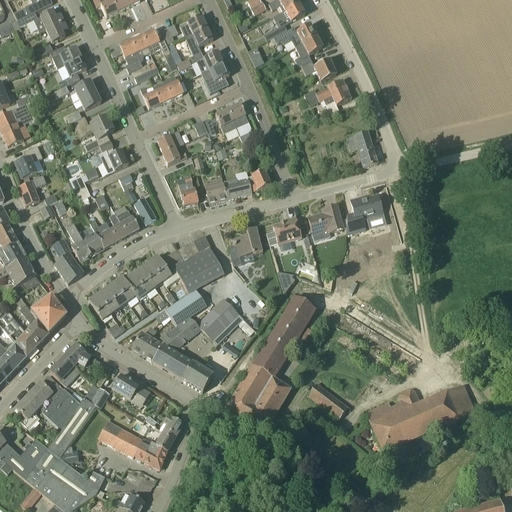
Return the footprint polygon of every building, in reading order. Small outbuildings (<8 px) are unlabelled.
[(105,5),(102,0),(98,0),(93,3),(96,10),(100,8),(106,20),(117,14),(112,2),(105,5)] [(117,14),(128,9),(123,0),(116,0),(112,2),(117,14)] [(123,0),(128,9),(140,4),(137,0),(123,0)] [(229,13),(234,11),(228,0),(224,3),(229,13)] [(250,10),(261,4),(258,0),(253,0),(247,4),(250,10)] [(277,17),(299,6),(295,0),(280,0),(271,5),(268,7),(271,14),(279,9),(282,15),(277,17)] [(261,5),(261,4),(250,10),(254,18),(266,12),(262,4),(261,5)] [(17,23),(34,15),(36,14),(33,6),(13,15),(17,23)] [(284,29),(305,18),(299,6),(277,17),(273,20),(279,32),(284,29)] [(55,19),(52,14),(40,20),(40,19),(37,20),(33,22),(35,28),(39,36),(46,32),(46,33),(64,24),(60,16),(55,19)] [(15,36),(21,33),(19,29),(33,22),(37,20),(34,15),(17,23),(10,27),(14,34),(14,33),(15,36)] [(182,34),(185,41),(207,31),(201,19),(179,29),(182,34)] [(52,45),(65,39),(62,34),(67,32),(64,24),(46,33),(52,45)] [(244,25),(238,29),(240,35),(247,31),(244,25)] [(0,37),(1,40),(14,34),(10,27),(0,31),(0,37)] [(295,50),(316,39),(310,27),(295,35),(292,30),(279,37),(282,43),(284,48),(292,44),(295,50)] [(167,47),(174,44),(167,30),(161,33),(167,47)] [(188,48),(190,53),(193,58),(201,55),(198,49),(213,43),(207,31),(185,41),(188,48)] [(267,44),(270,42),(279,37),(276,32),(264,38),(267,44)] [(141,38),(150,55),(150,57),(161,52),(158,45),(153,33),(141,38)] [(273,48),(282,43),(279,37),(270,42),(273,48)] [(150,55),(141,38),(130,43),(136,56),(141,54),(143,58),(150,55)] [(298,69),(311,65),(308,58),(322,51),(316,39),(295,50),(300,60),(295,63),(298,69)] [(129,70),(131,74),(142,69),(136,56),(130,43),(119,49),(125,61),(129,70)] [(41,58),(52,53),(50,47),(39,52),(41,58)] [(67,54),(64,49),(50,56),(57,72),(59,71),(59,72),(65,69),(81,61),(76,50),(67,54)] [(257,50),(248,55),(255,71),(265,66),(257,50)] [(173,62),(175,67),(181,64),(176,53),(169,55),(173,62)] [(169,54),(164,56),(167,65),(173,62),(169,55),(169,54)] [(209,73),(223,67),(218,54),(196,64),(201,76),(209,73)] [(17,58),(16,65),(22,66),(24,60),(17,58)] [(65,69),(70,80),(65,82),(68,87),(80,82),(77,76),(86,72),(81,61),(65,69)] [(179,74),(191,68),(188,61),(176,67),(179,74)] [(177,72),(173,62),(167,65),(172,74),(177,72)] [(336,78),(329,63),(314,70),(311,65),(298,69),(303,79),(305,78),(306,79),(316,74),(321,84),(336,78)] [(148,74),(151,72),(149,68),(148,67),(142,69),(131,74),(134,80),(148,74)] [(207,89),(229,79),(223,67),(209,73),(212,81),(205,84),(207,89)] [(8,82),(19,78),(17,72),(6,77),(8,82)] [(149,76),(148,74),(134,80),(137,86),(150,79),(149,76)] [(176,84),(174,79),(163,84),(171,102),(183,97),(177,84),(176,84)] [(62,83),(59,84),(62,90),(68,87),(65,82),(62,83)] [(345,89),(342,83),(327,90),(327,91),(316,96),(314,93),(304,97),(309,109),(319,104),(319,105),(323,103),(325,108),(334,104),(336,108),(350,102),(347,94),(345,89)] [(74,91),(79,102),(95,95),(95,94),(96,93),(93,87),(92,88),(90,84),(74,91)] [(160,107),(171,102),(163,84),(152,89),(154,94),(160,107)] [(66,89),(54,95),(57,101),(69,95),(66,89)] [(147,97),(144,91),(140,93),(149,112),(160,107),(154,94),(147,97)] [(95,95),(79,102),(85,114),(100,106),(98,101),(100,101),(97,95),(96,96),(95,95)] [(0,111),(9,108),(5,97),(0,98),(0,111)] [(24,107),(29,105),(30,105),(28,99),(16,103),(19,110),(24,107)] [(24,107),(19,110),(17,111),(0,118),(0,133),(7,150),(23,143),(17,130),(21,128),(24,127),(31,124),(27,114),(24,107)] [(248,126),(245,119),(240,107),(227,112),(236,131),(243,128),(248,126)] [(236,131),(227,112),(215,118),(216,120),(209,124),(212,129),(219,126),(224,137),(236,131)] [(70,127),(73,125),(82,121),(78,114),(67,120),(70,127)] [(99,149),(109,143),(107,138),(108,138),(108,137),(113,134),(106,119),(88,127),(84,119),(82,121),(73,125),(80,141),(94,135),(97,142),(84,148),(87,155),(99,149)] [(208,136),(207,134),(204,128),(203,126),(203,125),(202,123),(193,127),(199,139),(208,136)] [(162,156),(174,151),(183,147),(178,134),(156,144),(162,156)] [(242,144),(254,140),(252,134),(239,139),(242,144)] [(377,167),(367,134),(347,141),(351,154),(358,152),(364,171),(377,167)] [(242,155),(258,150),(254,140),(242,144),(242,145),(240,146),(242,155)] [(114,156),(112,151),(113,150),(109,143),(99,149),(103,156),(106,155),(109,161),(102,164),(108,177),(115,174),(128,168),(121,153),(114,156)] [(21,182),(36,176),(32,165),(41,161),(36,148),(23,154),(26,162),(14,167),(21,182)] [(177,158),(174,151),(162,156),(167,169),(187,160),(184,155),(177,158)] [(197,174),(204,172),(200,159),(193,161),(197,174)] [(96,172),(86,177),(89,183),(99,179),(96,172)] [(271,188),(264,173),(251,178),(248,179),(248,180),(251,195),(257,193),(271,188)] [(119,182),(122,188),(130,184),(132,183),(129,176),(119,182)] [(25,210),(39,204),(34,191),(46,186),(43,178),(30,183),(31,185),(18,190),(25,210)] [(184,209),(198,206),(191,178),(184,179),(188,194),(180,196),(184,209)] [(87,192),(81,179),(76,181),(70,184),(75,194),(76,197),(87,192)] [(209,207),(227,203),(222,183),(221,180),(209,183),(210,186),(204,187),(209,207)] [(227,203),(252,197),(251,195),(248,180),(237,183),(236,180),(222,183),(227,203)] [(130,184),(122,188),(124,193),(130,190),(132,189),(130,184)] [(130,190),(124,193),(127,198),(132,196),(130,190)] [(80,204),(90,198),(87,192),(76,197),(80,204)] [(47,208),(57,203),(54,197),(44,202),(47,208)] [(101,213),(108,210),(103,198),(95,202),(101,213)] [(383,217),(377,199),(361,203),(361,201),(351,204),(354,216),(348,218),(346,238),(347,238),(348,240),(353,239),(352,236),(360,234),(357,223),(363,222),(383,217)] [(133,207),(146,228),(156,222),(144,201),(133,207)] [(55,207),(59,217),(65,214),(61,204),(55,207)] [(45,222),(53,218),(48,209),(41,213),(45,222)] [(327,233),(328,236),(342,232),(336,209),(321,213),(322,216),(308,220),(313,237),(327,233)] [(0,229),(7,226),(9,225),(1,210),(0,210),(0,229)] [(132,220),(128,213),(117,219),(128,239),(139,233),(132,220)] [(117,245),(128,239),(117,219),(115,216),(110,219),(115,229),(110,232),(117,245)] [(105,225),(98,229),(93,219),(88,222),(95,235),(104,252),(117,245),(110,232),(109,233),(105,225)] [(270,248),(278,246),(301,240),(295,220),(287,222),(288,224),(273,229),(274,234),(267,237),(270,248)] [(0,256),(18,246),(7,226),(0,229),(0,247),(1,249),(0,249),(0,256)] [(80,265),(91,259),(76,233),(73,227),(66,231),(73,245),(78,242),(79,245),(71,249),(80,265)] [(104,252),(95,235),(85,240),(80,231),(79,231),(76,233),(91,259),(104,252)] [(233,269),(241,266),(241,265),(239,260),(263,254),(256,231),(246,233),(248,238),(233,242),(234,248),(228,250),(233,269)] [(204,238),(199,241),(204,251),(210,248),(204,238)] [(199,254),(204,251),(199,241),(193,244),(199,254)] [(68,287),(83,276),(69,257),(71,255),(63,242),(52,249),(60,263),(54,267),(68,287)] [(193,244),(188,247),(193,257),(199,254),(193,244)] [(0,274),(5,271),(25,261),(25,260),(26,260),(18,246),(0,256),(0,274)] [(193,257),(188,247),(182,250),(188,260),(193,257)] [(177,266),(173,269),(177,275),(189,297),(196,293),(226,276),(210,248),(204,251),(199,254),(193,257),(188,260),(183,263),(177,266)] [(182,250),(177,252),(183,263),(188,260),(182,250)] [(177,252),(172,255),(177,266),(183,263),(177,252)] [(172,255),(166,258),(172,269),(173,269),(177,266),(172,255)] [(172,269),(166,258),(160,263),(157,259),(149,265),(163,285),(163,284),(166,289),(173,285),(169,280),(177,275),(173,269),(172,269)] [(35,279),(25,261),(5,271),(0,274),(0,280),(8,276),(15,290),(24,285),(35,279)] [(140,271),(154,290),(162,285),(163,285),(149,265),(148,266),(140,271)] [(153,291),(154,290),(140,271),(132,277),(146,296),(153,291)] [(294,277),(277,274),(284,297),(294,283),(291,280),(294,277)] [(145,297),(146,296),(132,277),(124,283),(135,298),(134,299),(136,302),(145,297)] [(27,292),(40,285),(35,279),(24,285),(27,292)] [(121,280),(113,286),(126,305),(134,299),(135,298),(124,283),(122,279),(121,280)] [(126,305),(113,286),(112,286),(105,292),(118,311),(125,305),(126,305)] [(97,297),(110,317),(117,312),(118,311),(105,292),(104,292),(97,297)] [(170,321),(175,329),(206,309),(196,293),(189,297),(165,313),(170,321)] [(169,294),(164,297),(171,306),(175,303),(169,294)] [(109,318),(110,317),(97,297),(96,298),(88,304),(102,323),(109,318)] [(66,319),(50,298),(31,314),(26,308),(25,308),(21,311),(19,313),(30,326),(33,324),(34,326),(26,334),(9,315),(3,320),(9,327),(3,331),(15,347),(8,354),(6,352),(2,348),(0,346),(0,387),(59,326),(66,319)] [(306,349),(314,335),(306,330),(317,314),(295,300),(226,410),(265,434),(291,392),(273,381),(297,344),(306,349)] [(202,322),(198,325),(203,330),(201,332),(212,344),(239,318),(223,301),(202,322)] [(160,306),(158,307),(160,311),(166,307),(163,302),(159,305),(160,306)] [(163,328),(170,321),(165,313),(155,320),(159,326),(161,324),(163,328)] [(174,353),(201,332),(203,330),(198,325),(196,327),(190,320),(175,329),(168,334),(171,338),(168,339),(171,342),(167,345),(166,345),(165,346),(174,353)] [(117,324),(107,330),(114,340),(124,333),(117,324)] [(167,345),(171,342),(168,339),(171,338),(168,334),(159,340),(160,341),(156,344),(155,343),(143,359),(152,365),(165,346),(166,345),(167,345)] [(143,359),(155,343),(142,335),(131,352),(143,359)] [(152,365),(202,396),(212,380),(174,353),(165,346),(152,365)] [(79,375),(84,370),(90,360),(84,357),(85,356),(76,347),(64,360),(69,365),(75,371),(79,375)] [(66,390),(79,375),(75,371),(69,365),(64,360),(50,375),(59,384),(66,390)] [(112,393),(140,410),(150,395),(121,378),(112,393)] [(60,461),(96,410),(90,405),(83,401),(79,407),(70,399),(64,393),(59,388),(49,379),(41,387),(40,385),(15,411),(25,420),(20,426),(27,432),(37,422),(38,423),(40,422),(33,416),(38,410),(43,414),(41,416),(60,433),(47,452),(35,443),(20,459),(6,446),(0,440),(0,462),(5,467),(12,472),(34,490),(42,496),(61,511),(73,511),(96,497),(97,492),(100,488),(103,481),(104,480),(93,474),(87,482),(60,461)] [(339,422),(348,410),(322,391),(316,386),(307,398),(339,422)] [(92,387),(83,401),(90,405),(99,392),(92,387)] [(463,388),(421,406),(370,428),(382,456),(475,415),(463,388)] [(99,392),(90,405),(96,410),(100,412),(109,398),(99,392)] [(147,419),(144,423),(153,429),(156,425),(147,419)] [(171,421),(167,419),(160,433),(162,434),(162,435),(163,436),(165,434),(176,440),(183,428),(171,421)] [(134,461),(136,458),(144,462),(143,463),(160,471),(167,456),(167,455),(154,449),(152,447),(151,450),(143,445),(122,433),(108,425),(98,442),(112,450),(134,461)] [(167,455),(176,440),(165,434),(163,436),(162,435),(158,441),(154,449),(167,455)] [(5,467),(0,462),(0,470),(8,477),(12,472),(5,467)] [(28,511),(42,496),(34,490),(20,508),(25,511),(28,511)] [(144,505),(129,497),(124,506),(117,500),(113,507),(122,511),(123,511),(141,511),(145,505),(148,499),(147,499),(144,505)] [(503,511),(501,503),(467,511),(503,511)]
